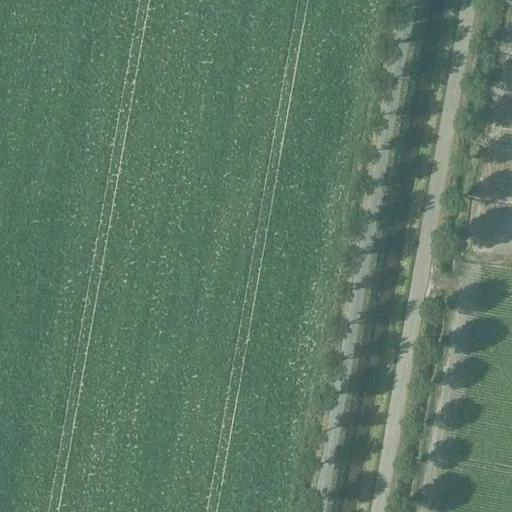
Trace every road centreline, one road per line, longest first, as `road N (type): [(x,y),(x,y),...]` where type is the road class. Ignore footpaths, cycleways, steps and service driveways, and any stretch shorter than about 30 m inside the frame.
road 1 (unclassified): [(406,0),(315,511)]
road 2 (unclassified): [(374,511),(464,0)]
